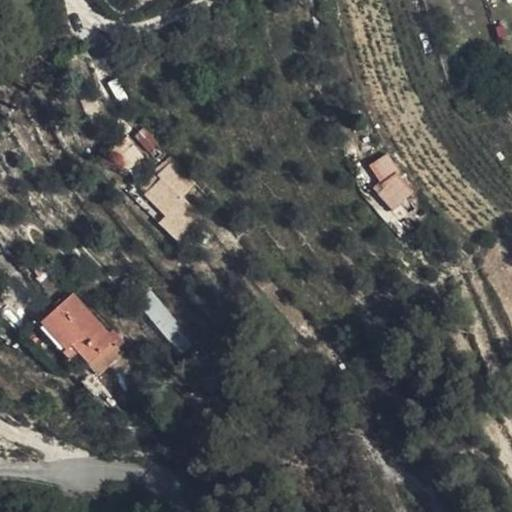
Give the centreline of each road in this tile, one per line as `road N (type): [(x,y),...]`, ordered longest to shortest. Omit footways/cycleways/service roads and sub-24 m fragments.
road 1 (track): [(68,0),(84,31),(105,36),(210,0)]
road 2 (unclassified): [(75,475),(127,470),(166,480),(191,511)]
